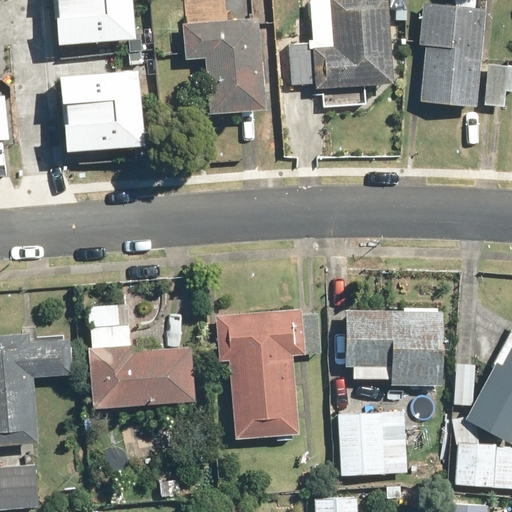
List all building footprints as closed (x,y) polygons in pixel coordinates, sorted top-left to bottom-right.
[(57,0),(61,35),(138,29),(135,0),(57,0)] [(319,88),(392,84),(386,0),(322,0),(313,1),(319,88)] [(422,99),(481,104),(488,11),(429,7),(422,99)] [(190,57),(206,56),(212,112),(269,106),(260,20),(219,24),(219,22),(188,24),(190,57)] [(60,73),(62,108),(140,101),(137,66),(60,73)] [(0,133),(11,133),(8,88),(0,88),(0,133)] [(62,108),(65,143),(143,137),(140,101),(62,108)] [(217,314),(220,357),(230,356),(237,436),(299,431),(293,352),(307,351),(304,309),(217,314)] [(442,310),(353,311),(354,375),(442,374),(442,310)] [(0,438),(41,436),(37,377),(71,375),(69,339),(34,341),(33,334),(0,336),(0,438)] [(97,350),(101,404),(195,398),(192,343),(97,350)] [(511,347),(473,411),(508,432),(511,425),(511,347)] [(474,361),(455,360),(454,403),(473,404),(474,361)] [(348,417),(348,472),(404,471),(404,417),(348,417)] [(511,448),(463,444),(460,481),(511,486),(511,448)] [(46,461),(0,467),(0,506),(52,500),(46,461)] [(320,494),(318,511),(358,511),(359,496),(320,494)] [(453,503),(452,511),(487,511),(489,508),(453,503)]
